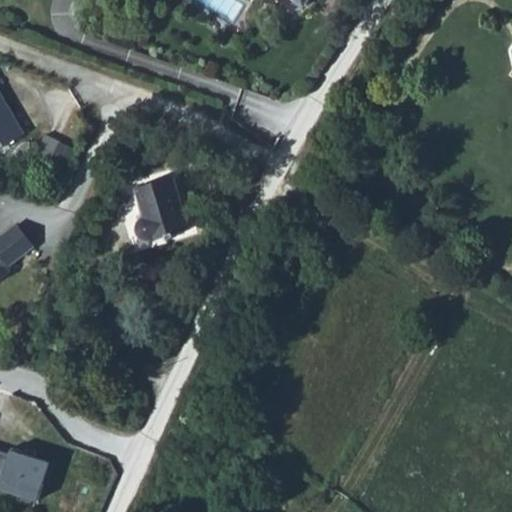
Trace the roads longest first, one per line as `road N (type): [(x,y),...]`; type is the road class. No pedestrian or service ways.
road 1 (unknown): [(259,186),(450,279),(444,319),(344,496),(327,511)]
road 2 (residential): [(271,168),(117,511)]
road 3 (residential): [(0,50),(181,114),(271,168)]
road 4 (residential): [(380,0),(271,168)]
